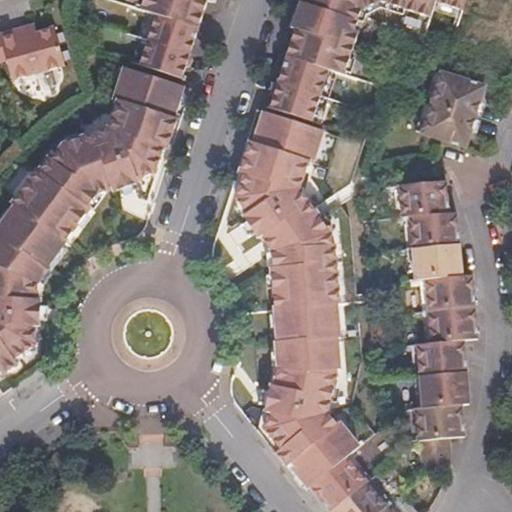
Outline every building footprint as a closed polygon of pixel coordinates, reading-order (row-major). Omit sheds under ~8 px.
[(136,0),(134,10),(149,14),(192,27),(200,0),(201,0),(204,1),(204,0),(136,0)] [(427,0),(292,0),(285,26),(289,27),(265,107),(306,121),(323,66),(338,70),(352,28),(348,27),(354,7),(367,0),(381,0),(424,12),(427,0)] [(149,14),(141,39),(184,52),(192,27),(149,14)] [(65,61),(55,23),(17,33),(15,26),(0,30),(12,76),(65,61)] [(141,39),(134,65),(135,65),(176,79),(184,52),(141,39)] [(0,366),(3,370),(15,362),(12,357),(32,343),(33,324),(36,324),(36,281),(46,267),(44,266),(89,206),(87,205),(97,192),(111,187),(113,190),(138,180),(137,178),(154,172),(164,147),(168,148),(177,118),(174,117),(184,86),(125,66),(114,98),(118,99),(109,126),(63,142),(52,157),(49,155),(39,169),(37,167),(12,201),(14,204),(0,222),(0,366)] [(478,79),(437,67),(419,126),(460,138),(478,79)] [(291,475),(305,492),(328,473),(343,461),(358,450),(337,423),(335,425),(326,415),(334,377),(334,370),(338,370),(335,338),(338,337),(334,303),(338,303),(333,246),(332,243),(330,242),(329,232),(297,185),(306,158),(310,160),(320,127),(262,107),(252,139),(248,137),(238,169),(242,170),(234,195),(257,236),(260,234),(270,250),(277,368),(273,387),(270,386),(264,413),(267,414),(263,431),(279,451),(274,455),(286,469),(291,465),(296,471),(291,475)] [(444,186),(401,189),(403,220),(411,219),(447,215),(444,186)] [(447,215),(411,219),(414,250),(457,245),(455,214),(447,215)] [(469,260),(426,264),(428,295),(472,292),(469,260)] [(472,292),(428,295),(431,326),(474,323),(472,292)] [(419,346),(421,378),(465,374),(462,342),(419,346)] [(421,378),(424,410),(460,406),(468,406),(465,374),(421,378)] [(416,410),(419,442),(420,442),(463,438),(460,406),(424,410),(416,410)] [(418,473),(433,476),(438,452),(424,449),(418,473)] [(331,511),(362,487),(363,486),(343,461),(328,473),(305,492),(322,511),(331,511)] [(381,511),(382,511),(362,487),(331,511),(381,511)]
